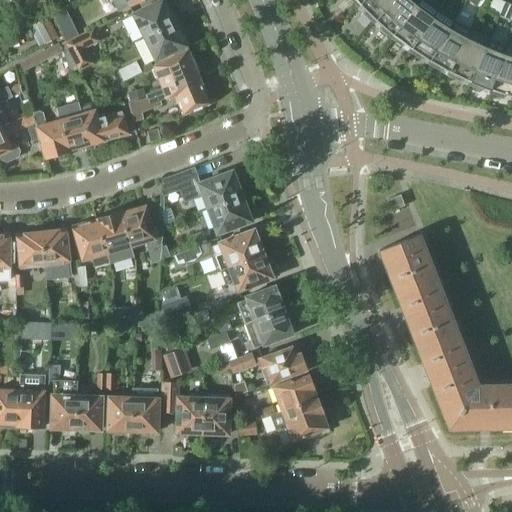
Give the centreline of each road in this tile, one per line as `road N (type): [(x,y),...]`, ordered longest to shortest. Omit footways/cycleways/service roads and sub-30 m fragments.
road 1 (tertiary): [(413,494),(0,481)]
road 2 (residential): [(221,0),(258,90),(255,118),(97,183),(0,198)]
road 3 (tertiary): [(370,353),(319,219),(304,125)]
road 4 (unclassified): [(348,124),(511,151)]
road 5 (tertiary): [(436,494),(401,403),(370,353)]
road 6 (tertiary): [(370,353),(380,410),(413,494)]
road 7 (tertiary): [(304,125),(261,0)]
